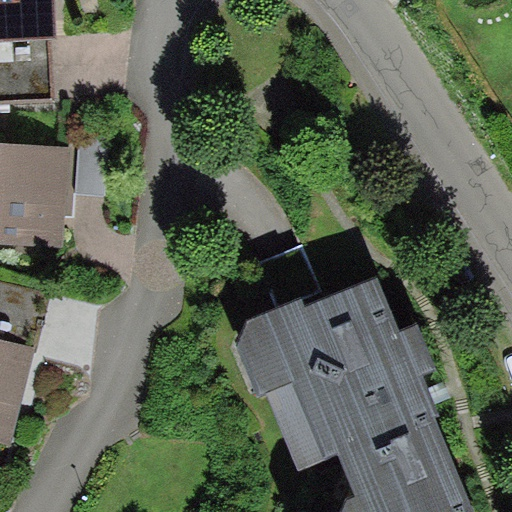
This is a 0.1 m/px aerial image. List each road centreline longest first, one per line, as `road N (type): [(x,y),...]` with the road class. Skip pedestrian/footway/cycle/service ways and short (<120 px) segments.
road 1 (residential): [(40,511),(121,350),(149,266),(165,136),(151,90),(164,0)]
road 2 (residential): [(342,0),(511,239)]
